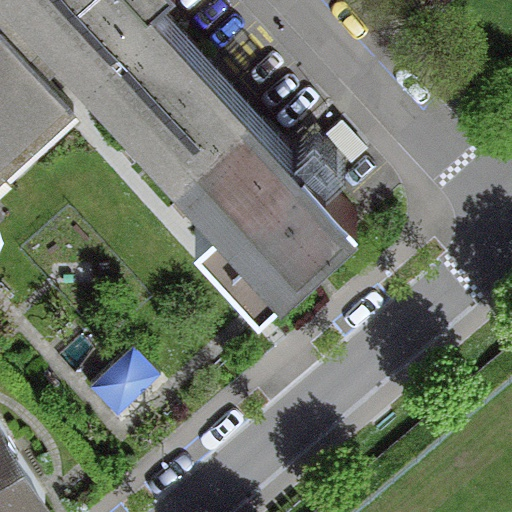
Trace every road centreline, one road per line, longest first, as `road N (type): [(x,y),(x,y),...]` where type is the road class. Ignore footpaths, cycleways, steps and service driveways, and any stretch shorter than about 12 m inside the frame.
road 1 (residential): [(169,511),(501,228)]
road 2 (residential): [(296,0),(501,228)]
